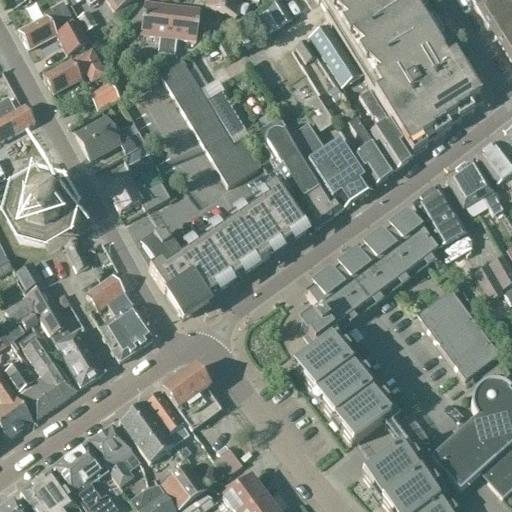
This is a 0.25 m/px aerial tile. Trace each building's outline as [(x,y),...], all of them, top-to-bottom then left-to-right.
[(71,0),(68,2),(73,11),(83,4),(80,0),(71,0)] [(140,0),(89,0),(85,2),(90,10),(104,0),(114,17),(141,0),(140,0)] [(260,0),(209,0),(206,11),(236,21),(242,2),(258,8),(260,0)] [(394,132),(410,160),(427,151),(422,143),(431,137),(434,143),(450,133),(445,125),(454,120),(457,125),(473,116),(468,108),(479,101),(453,59),(450,61),(446,54),(449,53),(416,0),(312,0),(374,101),(394,132)] [(511,0),(469,0),(511,68),(511,0)] [(266,16),(278,34),(292,25),(280,7),(266,16)] [(166,60),(172,12),(144,8),(140,39),(159,42),(157,58),(166,60)] [(28,55),(56,40),(67,60),(88,49),(78,30),(75,32),(63,9),(44,19),(46,22),(18,37),(28,55)] [(172,12),(166,60),(174,61),(176,44),(196,46),(196,42),(209,43),(210,31),(198,30),(200,15),(172,12)] [(96,31),(88,17),(77,23),(86,37),(96,31)] [(260,46),(277,35),(267,18),(249,29),(260,46)] [(222,24),(219,32),(227,36),(230,27),(222,24)] [(329,33),(310,45),(343,95),(361,83),(329,33)] [(294,54),(304,69),(316,61),(306,46),(294,54)] [(201,58),(214,69),(221,61),(207,50),(201,58)] [(84,59),(43,82),(52,99),(80,84),(78,80),(85,77),(92,89),(106,81),(92,55),(84,59)] [(105,62),(101,72),(110,75),(114,65),(105,62)] [(260,173),(244,146),(233,152),(182,68),(159,81),(227,193),(260,173)] [(240,89),(258,84),(254,70),(237,75),(240,89)] [(309,97),(323,87),(312,71),(298,81),(309,97)] [(206,85),(213,97),(230,88),(224,76),(206,85)] [(88,101),(97,117),(118,105),(109,89),(88,101)] [(334,91),(327,96),(335,108),(342,103),(334,91)] [(370,96),(360,103),(373,123),(375,122),(381,132),(371,138),(395,176),(413,165),(370,96)] [(248,142),(247,141),(221,99),(208,106),(235,150),(248,142)] [(316,103),(303,111),(320,137),(333,129),(316,103)] [(0,147),(34,129),(25,111),(15,117),(8,104),(0,108),(0,147)] [(144,150),(138,138),(132,141),(127,133),(115,140),(105,123),(75,140),(90,166),(120,149),(126,161),(144,150)] [(301,159),(287,136),(279,124),(253,139),(261,152),(263,150),(315,234),(315,235),(343,215),(334,203),(330,206),(301,159)] [(375,191),(392,178),(358,126),(350,131),(364,151),(366,154),(356,161),(375,191)] [(307,130),(292,140),(313,177),(321,190),(330,205),(335,202),(344,215),(345,216),(371,196),(338,147),(324,156),(307,130)] [(511,173),(494,150),(476,164),(497,191),(506,183),(508,185),(507,186),(511,193),(511,173)] [(135,183),(155,172),(145,154),(124,165),(135,183)] [(490,216),(499,211),(473,167),(472,167),(445,186),(462,215),(484,202),(487,207),(485,208),(490,216)] [(160,190),(145,198),(138,186),(131,190),(127,183),(106,195),(120,220),(140,209),(145,218),(168,205),(160,190)] [(182,325),(219,299),(217,296),(230,287),(232,291),(244,282),(242,279),(269,261),(271,265),(294,249),(292,246),(306,236),(274,189),(262,198),(266,204),(165,273),(161,267),(174,259),(161,240),(142,253),(154,271),(148,275),(182,325)] [(469,247),(459,231),(460,231),(437,193),(412,211),(445,267),(464,256),(466,261),(470,258),(469,247)] [(62,220),(62,217),(61,217),(54,203),(52,201),(51,201),(37,197),(33,197),(33,198),(20,205),(18,207),(18,208),(14,222),(14,226),(15,226),(22,239),(24,241),(25,241),(39,245),(42,245),(42,244),(56,237),(58,235),(58,234),(62,220)] [(301,331),(317,353),(439,262),(407,219),(389,232),(390,233),(382,239),(381,238),(363,252),(364,253),(356,258),(356,257),(338,271),(338,272),(331,278),(330,276),(312,290),(313,291),(305,297),(307,300),(307,301),(319,317),(301,331)] [(104,259),(113,254),(107,240),(97,245),(104,259)] [(89,271),(77,246),(63,252),(75,277),(89,271)] [(511,288),(511,278),(503,262),(489,270),(503,294),(511,288)] [(0,265),(0,282),(12,276),(4,263),(0,265)] [(26,296),(42,287),(32,270),(16,280),(26,296)] [(502,299),(503,298),(487,271),(473,279),(489,307),(502,299)] [(134,351),(136,356),(155,343),(132,311),(132,312),(123,299),(112,282),(98,292),(109,308),(106,310),(116,323),(134,351)] [(44,290),(26,301),(50,343),(80,394),(104,379),(104,378),(103,378),(78,336),(71,341),(66,333),(68,332),(44,290)] [(109,308),(98,292),(85,300),(97,317),(106,310),(109,308)] [(511,292),(503,298),(502,299),(509,312),(511,310),(511,292)] [(450,297),(437,307),(416,322),(465,389),(497,360),(450,297)] [(26,304),(3,317),(10,330),(33,316),(26,304)] [(21,327),(27,334),(38,326),(33,318),(21,327)] [(116,323),(115,323),(99,334),(119,368),(136,356),(134,351),(116,323)] [(16,329),(3,339),(11,351),(24,341),(16,329)] [(22,358),(40,384),(34,389),(51,414),(76,397),(34,337),(18,348),(24,357),(22,358)] [(389,422),(331,343),(297,368),(306,380),(301,383),(313,399),(317,396),(325,406),(320,409),(332,425),(336,421),(344,431),(339,435),(351,451),(389,422)] [(51,414),(34,389),(19,369),(5,379),(37,424),(51,414)] [(208,395),(209,393),(208,392),(202,384),(201,382),(200,383),(194,375),(195,374),(194,372),(192,373),(192,374),(184,380),(182,381),(174,387),(173,387),(172,388),(163,395),(163,394),(161,395),(163,397),(169,405),(170,407),(176,415),(177,417),(191,436),(219,416),(205,396),(207,394),(208,395)] [(0,435),(7,445),(32,428),(8,393),(0,381),(0,408),(1,409),(0,409),(0,435)] [(511,494),(511,452),(510,451),(511,449),(511,400),(508,396),(510,394),(509,393),(502,388),(494,386),(486,388),(478,392),(473,399),(471,407),(472,415),(476,423),(430,465),(446,482),(459,497),(479,479),(502,504),(511,494)] [(159,398),(143,410),(167,442),(174,451),(180,446),(189,440),(159,398)] [(167,442),(143,410),(143,409),(119,427),(149,469),(174,451),(184,464),(190,460),(180,446),(174,451),(167,442)] [(140,469),(132,459),(112,431),(88,449),(119,492),(132,482),(129,478),(140,469)] [(81,511),(113,511),(106,502),(100,506),(90,491),(108,478),(87,449),(54,473),(55,474),(81,511)] [(442,511),(399,452),(360,480),(372,496),(377,492),(384,502),(380,506),(384,511),(442,511)] [(225,483),(241,472),(229,455),(213,466),(225,483)] [(189,470),(179,477),(177,474),(158,487),(176,511),(182,511),(206,495),(189,470)] [(76,511),(51,476),(49,477),(50,477),(38,485),(37,486),(40,494),(36,496),(32,490),(20,498),(29,511),(76,511)] [(222,503),(228,511),(253,511),(265,504),(250,483),(222,503)] [(172,511),(164,500),(158,491),(145,494),(129,506),(133,511),(172,511)] [(210,511),(213,510),(206,500),(188,511),(210,511)]
